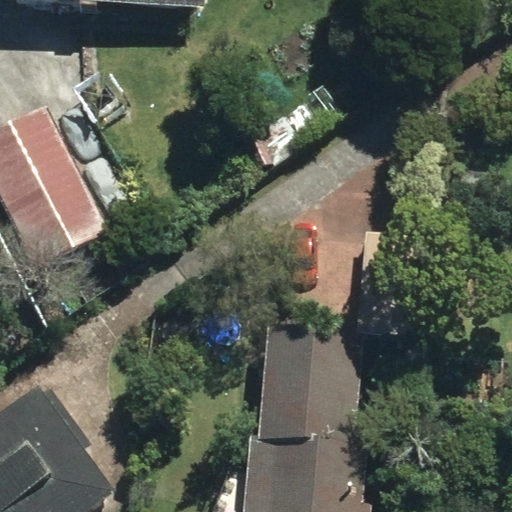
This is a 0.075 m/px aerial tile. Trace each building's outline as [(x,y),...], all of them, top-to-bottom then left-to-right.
[(4,0),(4,5),(203,15),(203,0),(4,0)] [(234,150),(256,180),(273,167),(275,170),(325,133),(304,104),(259,136),(257,133),(234,150)] [(0,136),(0,204),(37,276),(110,239),(45,113),(0,136)] [(419,342),(427,244),(366,239),(357,338),(419,342)] [(247,511),(360,511),(366,432),(357,431),(363,341),(269,334),(261,445),(252,445),(247,511)] [(0,511),(96,511),(115,498),(38,393),(0,420),(0,511)]
